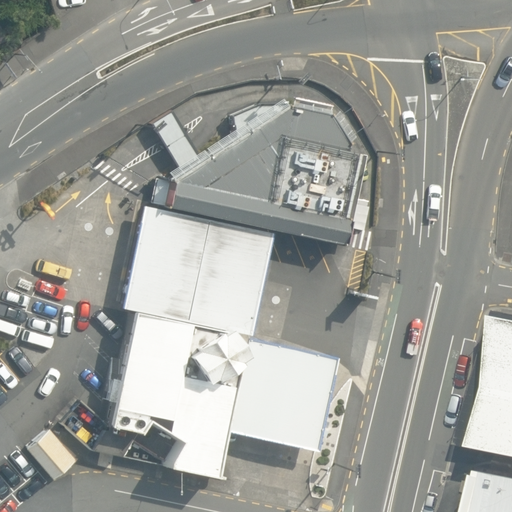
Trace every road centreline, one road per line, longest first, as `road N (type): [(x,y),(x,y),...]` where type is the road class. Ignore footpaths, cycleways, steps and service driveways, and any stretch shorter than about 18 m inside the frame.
road 1 (secondary): [(398,0),(337,27),(134,71),(34,122)]
road 2 (secondary): [(419,263),(419,62),(427,4)]
road 3 (secondary): [(371,511),(419,263)]
road 4 (secondary): [(462,275),(404,511)]
road 5 (secondary): [(34,122),(120,35),(205,0)]
road 6 (secondary): [(511,79),(480,168),(462,275)]
road 7 (residential): [(61,511),(83,495),(117,490),(214,511)]
